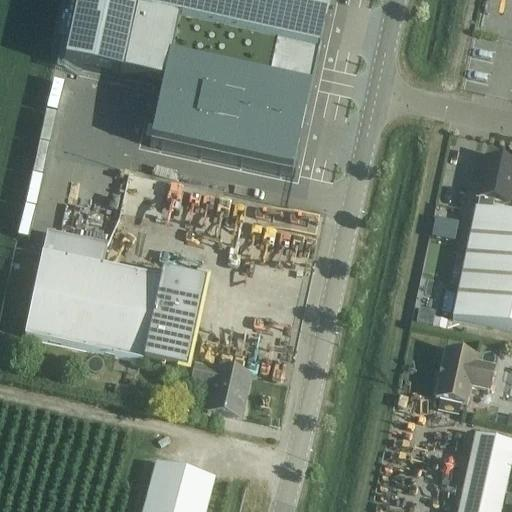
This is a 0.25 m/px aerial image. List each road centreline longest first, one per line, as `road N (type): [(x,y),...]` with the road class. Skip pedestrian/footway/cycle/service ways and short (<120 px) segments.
road 1 (tertiary): [(283,511),(377,99)]
road 2 (residential): [(377,99),(511,125)]
